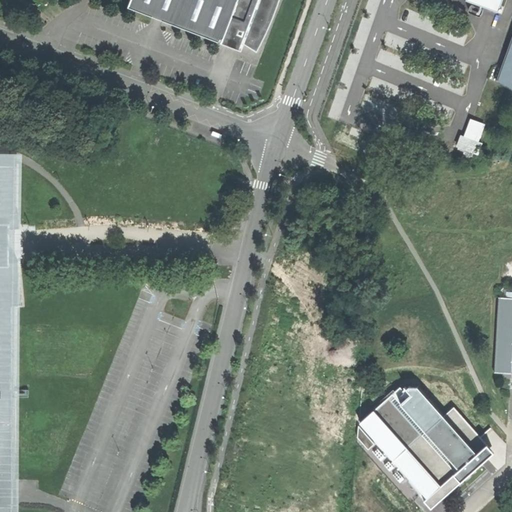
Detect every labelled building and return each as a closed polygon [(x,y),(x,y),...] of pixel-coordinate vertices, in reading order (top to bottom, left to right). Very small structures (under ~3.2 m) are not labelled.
[(130,0),(128,7),(161,20),(222,43),(226,32),(243,39),(242,41),(257,51),(268,28),(275,14),(279,0),(130,0)] [(511,51),(502,90),(511,92),(511,51)] [(480,154),(489,123),(471,117),(461,148),(480,154)] [(340,141),(372,152),(377,135),(346,124),(340,141)] [(0,508),(13,509),(14,305),(22,304),(18,261),(10,262),(10,242),(10,224),(16,224),(17,166),(0,165),(0,508)] [(511,298),(507,298),(499,298),(495,373),(506,374),(511,373),(511,298)] [(409,386),(403,390),(399,386),(359,424),(375,444),(430,509),(471,472),(493,452),(486,444),(455,406),(446,417),(419,387),(409,386)] [(369,449),(375,444),(359,424),(358,437),(369,449)]
